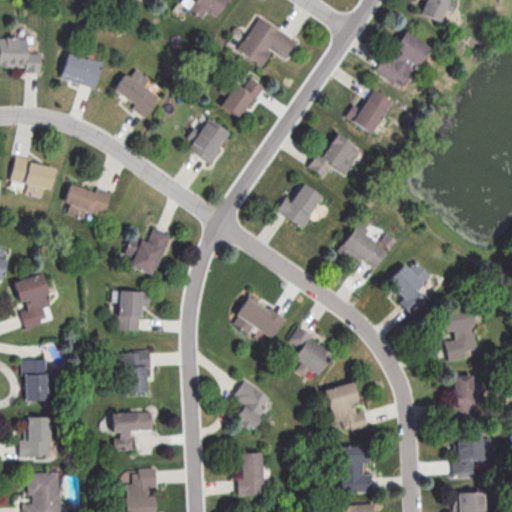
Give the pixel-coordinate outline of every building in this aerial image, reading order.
[(214,16),(223,0),(192,0),(187,8),(201,16),(205,10),(214,16)] [(425,0),(420,14),(439,20),(443,9),(450,11),(453,1),(449,0),(425,0)] [(294,39),(256,15),(236,49),(260,64),(271,47),(284,55),(294,39)] [(427,45),(401,29),(376,70),(402,86),(427,45)] [(38,71),(39,52),(24,52),(24,37),(0,36),(0,64),(23,65),(23,71),(38,71)] [(94,86),(100,60),(65,52),(59,78),(94,86)] [(133,103),(131,108),(143,116),(157,95),(142,85),(148,77),(134,68),(129,76),(123,72),(112,89),(133,103)] [(241,87),(233,82),(219,104),(239,117),(260,84),(248,76),(241,87)] [(391,100),(373,88),(359,108),(352,103),(343,115),(368,133),(391,100)] [(229,132),(207,116),(186,147),(208,162),(229,132)] [(321,175),(328,164),(348,177),(365,150),(335,131),(320,154),(315,151),(306,165),(321,175)] [(53,165),(13,156),(8,179),(25,183),(23,193),(39,196),(42,187),(48,188),(53,165)] [(274,209),(298,227),(321,197),(300,181),(287,198),(284,195),(274,209)] [(93,191),(68,183),(62,201),(68,203),(64,213),(81,218),(84,210),(101,215),(109,191),(94,187),(93,191)] [(386,250),(364,234),(368,229),(356,221),(337,248),(349,256),(351,252),(373,267),(386,250)] [(153,274),(167,233),(150,227),(145,242),(128,237),(122,253),(131,256),(127,266),(153,274)] [(409,313),(425,298),(416,288),(429,275),(415,259),(407,266),(403,262),(385,279),(402,297),(398,301),(409,313)] [(11,280),(17,301),(22,300),(25,309),(18,311),(23,328),(46,321),(42,306),(49,304),(40,272),(11,280)] [(116,329),(138,329),(139,305),(148,305),(148,290),(117,289),(116,329)] [(245,296),(281,320),(270,337),(261,332),(258,340),(232,323),(237,315),(234,313),(245,296)] [(468,305),(439,310),(443,330),(451,329),(452,338),(442,340),(445,357),(476,352),(468,305)] [(302,374),(307,368),(315,374),(331,352),(295,326),(281,346),(300,360),(294,368),(302,374)] [(147,351),(114,352),(114,367),(123,367),(124,392),(144,391),(144,367),(148,367),(147,351)] [(45,399),(44,358),(21,359),(22,400),(45,399)] [(452,388),(438,388),(438,405),(448,404),(449,415),(477,414),(476,381),(471,381),(471,373),(451,374),(452,388)] [(233,417),(251,427),(269,396),(241,379),(231,396),(242,402),(233,417)] [(322,388),(331,422),(340,419),(343,432),(365,427),(361,409),(353,411),(351,403),(355,402),(350,381),(322,388)] [(150,429),(150,411),(109,412),(110,434),(111,434),(111,449),(129,448),(129,430),(150,429)] [(17,455),(48,455),(48,415),(25,416),(25,438),(17,438),(17,455)] [(450,473),(472,472),(471,458),(491,458),(490,435),(454,436),(455,460),(450,460),(450,473)] [(337,491),(369,491),(368,473),(361,473),(360,463),(364,463),(364,444),(337,445),(337,491)] [(238,452),(239,476),(235,477),(236,494),(261,493),(260,451),(238,452)] [(153,467),(129,468),(130,482),(122,483),(123,511),(150,511),(150,485),(154,485),(153,467)] [(26,472),(27,502),(20,502),(20,511),(58,511),(57,470),(26,472)] [(480,511),(480,491),(455,491),(455,511),(480,511)] [(371,511),(371,503),(330,504),(330,511),(371,511)]
